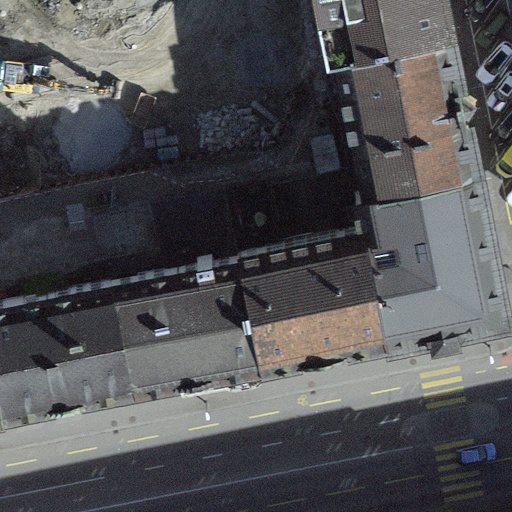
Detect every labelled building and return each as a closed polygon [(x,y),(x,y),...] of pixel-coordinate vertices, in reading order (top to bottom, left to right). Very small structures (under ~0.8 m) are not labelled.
[(323,0),(0,0),(0,156),(35,150),(23,87),(128,66),(125,51),(326,11),(323,0)] [(333,48),(446,26),(440,0),(323,0),(326,11),(333,48)] [(352,196),(359,229),(267,248),(171,267),(110,280),(108,280),(130,390),(196,376),(257,364),(257,366),(359,346),(384,341),(442,329),(502,317),(473,172),(458,103),(446,26),(333,48),(358,169),(359,169),(364,191),(352,193),(352,196)] [(171,267),(267,248),(254,186),(158,206),(171,267)] [(0,407),(1,415),(130,390),(108,280),(0,302),(0,407)]
